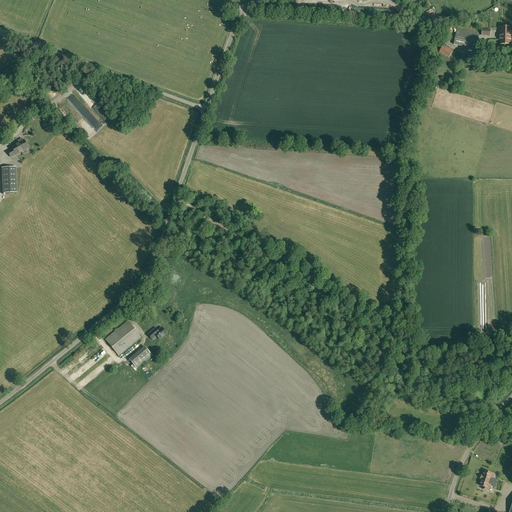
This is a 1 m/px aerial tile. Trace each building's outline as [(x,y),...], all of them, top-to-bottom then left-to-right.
[(433,20),(439,16),(435,10),(429,15),(433,20)] [(509,32),(509,28),(499,28),(499,36),(500,36),(500,45),(509,45),(509,41),(511,41),(511,36),(509,36),(509,32)] [(479,35),(457,30),(453,44),(476,49),(479,35)] [(453,51),(443,45),(439,52),(449,58),(453,51)] [(27,144),(26,144),(24,140),(21,141),(20,140),(17,142),(18,143),(12,147),(13,149),(8,152),(11,157),(16,155),(28,148),(28,147),(28,146),(27,144)] [(17,193),(16,168),(2,168),(3,193),(17,193)] [(105,339),(119,356),(141,337),(128,321),(105,339)] [(159,340),(166,334),(161,328),(155,333),(155,332),(153,333),(152,331),(148,334),(152,340),(156,336),(159,340)] [(137,369),(152,356),(145,346),(129,359),(137,369)] [(494,486),(496,480),(490,478),(491,474),(484,471),(480,486),(483,487),(483,489),(486,490),(488,483),(494,486)]
